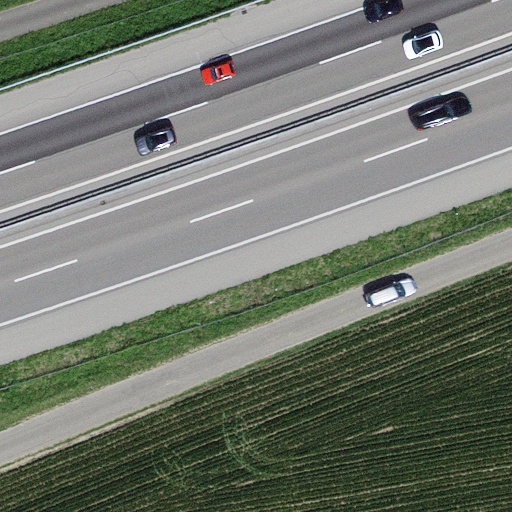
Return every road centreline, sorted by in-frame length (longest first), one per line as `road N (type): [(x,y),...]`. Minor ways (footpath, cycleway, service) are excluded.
road 1 (unclassified): [(511,244),(0,449)]
road 2 (motorway): [(0,285),(511,107)]
road 3 (motorway): [(494,0),(0,172)]
